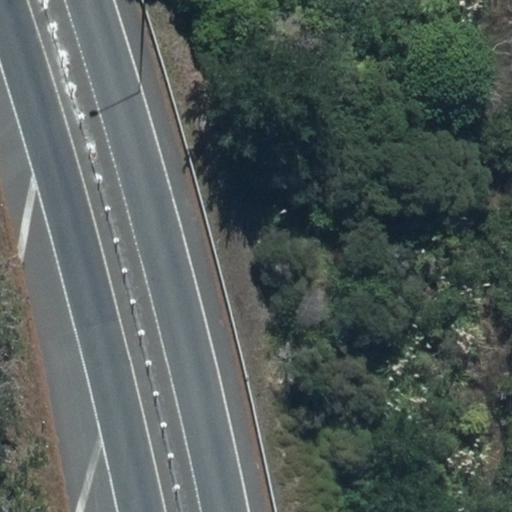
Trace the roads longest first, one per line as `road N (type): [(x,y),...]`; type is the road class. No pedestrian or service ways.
road 1 (primary): [(81,0),(171,250),(229,511)]
road 2 (primary): [(138,511),(39,126),(0,21)]
